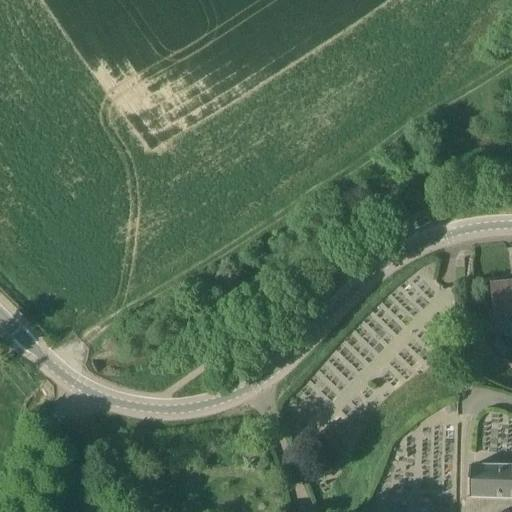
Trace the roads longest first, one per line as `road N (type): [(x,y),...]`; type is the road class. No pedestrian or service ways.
road 1 (residential): [(511,225),(467,229),(405,251),(276,369),(236,395),(197,406),(147,408),(103,398),(72,383),(0,316)]
road 2 (track): [(511,58),(46,362)]
road 3 (track): [(22,511),(72,383)]
